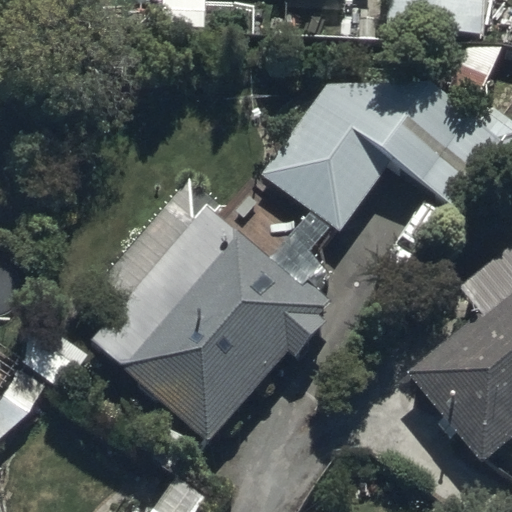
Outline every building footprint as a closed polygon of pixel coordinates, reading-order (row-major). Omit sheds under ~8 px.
[(160,0),(158,38),(205,41),(207,3),(160,0)] [(481,0),(384,0),(383,45),(479,49),(481,0)] [(325,99),(258,189),(338,247),(388,179),(449,223),(499,156),(429,104),(325,99)] [(128,309),(88,356),(170,431),(141,462),(171,490),(202,457),(206,461),(285,368),(295,377),(326,340),(315,330),(329,314),(315,302),(327,288),(306,270),(327,244),(305,225),(264,273),(214,230),(221,222),(188,195),(107,291),(128,309)] [(477,330),(406,390),(482,480),(511,454),(511,255),(455,304),(477,330)] [(27,343),(21,377),(56,404),(85,367),(54,343),(44,357),(27,343)] [(0,449),(17,425),(4,415),(0,420),(0,449)]
